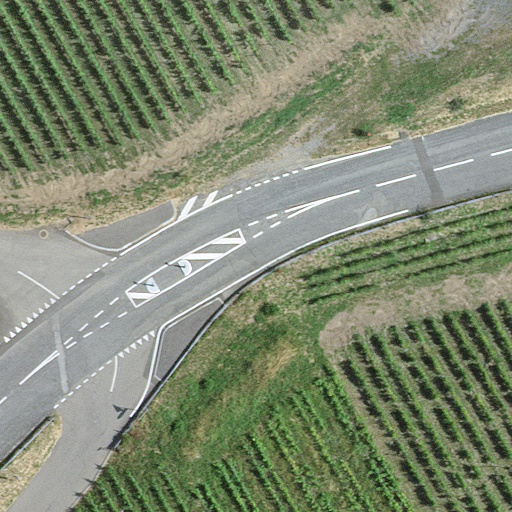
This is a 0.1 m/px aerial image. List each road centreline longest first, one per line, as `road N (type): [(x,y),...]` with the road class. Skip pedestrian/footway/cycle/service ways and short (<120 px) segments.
road 1 (tertiary): [(138,294),(420,165),(511,144)]
road 2 (unclassified): [(35,511),(120,394),(138,294)]
road 3 (tertiary): [(0,410),(138,294)]
road 4 (unclassified): [(0,258),(138,294)]
